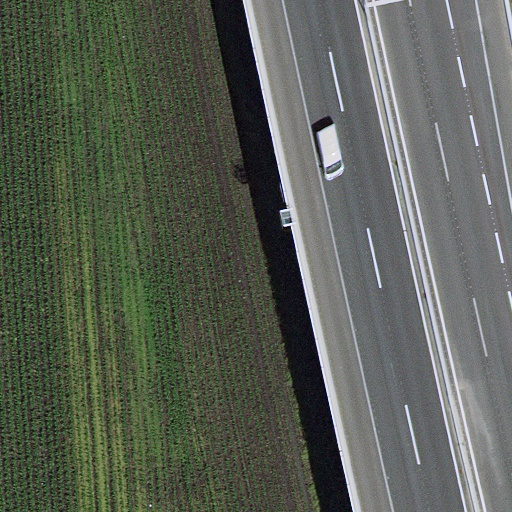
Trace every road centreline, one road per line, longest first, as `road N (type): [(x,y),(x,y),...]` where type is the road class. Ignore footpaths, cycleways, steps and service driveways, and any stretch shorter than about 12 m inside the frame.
road 1 (motorway): [(317,0),(428,511)]
road 2 (motorway): [(511,463),(412,0)]
